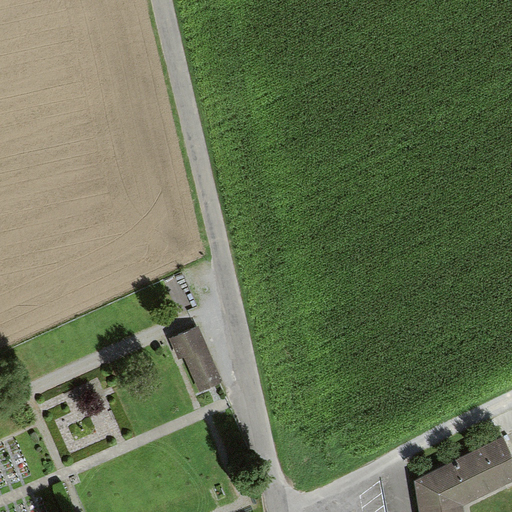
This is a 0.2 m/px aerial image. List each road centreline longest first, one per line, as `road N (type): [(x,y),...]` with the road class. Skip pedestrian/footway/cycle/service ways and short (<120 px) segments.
road 1 (residential): [(157,0),(276,511)]
road 2 (residential): [(299,511),(511,399)]
